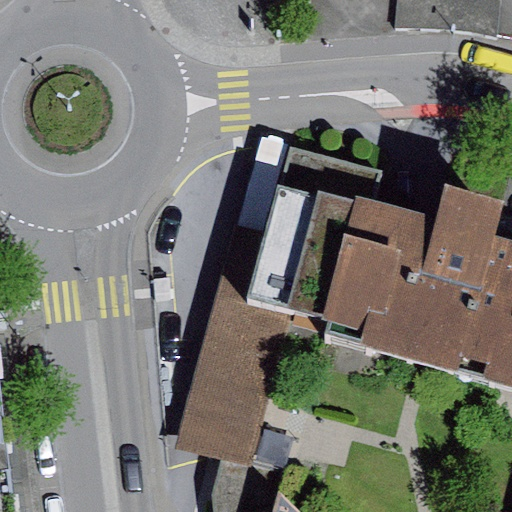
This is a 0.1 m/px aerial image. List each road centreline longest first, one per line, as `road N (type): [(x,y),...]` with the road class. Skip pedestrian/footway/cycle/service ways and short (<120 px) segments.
road 1 (residential): [(511,114),(382,95),(163,108)]
road 2 (tertiary): [(112,511),(77,202)]
road 3 (tertiary): [(77,202),(129,182),(148,161),(163,108)]
road 4 (tertiary): [(163,108),(140,48),(83,18)]
